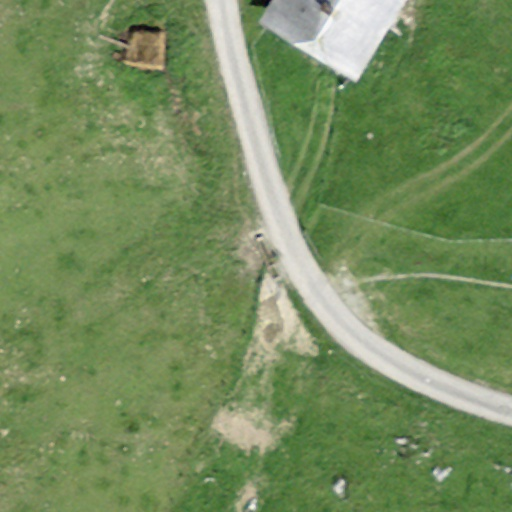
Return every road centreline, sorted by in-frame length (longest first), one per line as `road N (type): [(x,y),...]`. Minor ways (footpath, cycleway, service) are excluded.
road 1 (track): [(318,292),(295,256),(254,144),(216,0)]
road 2 (track): [(511,409),(460,394),(368,348),(318,292)]
